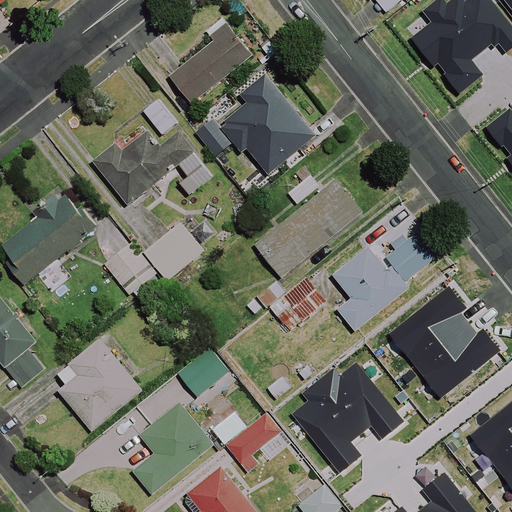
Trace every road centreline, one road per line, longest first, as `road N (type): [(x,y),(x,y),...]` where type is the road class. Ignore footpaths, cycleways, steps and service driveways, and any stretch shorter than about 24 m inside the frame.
road 1 (residential): [(511,257),(308,0)]
road 2 (tertiary): [(127,0),(5,96)]
